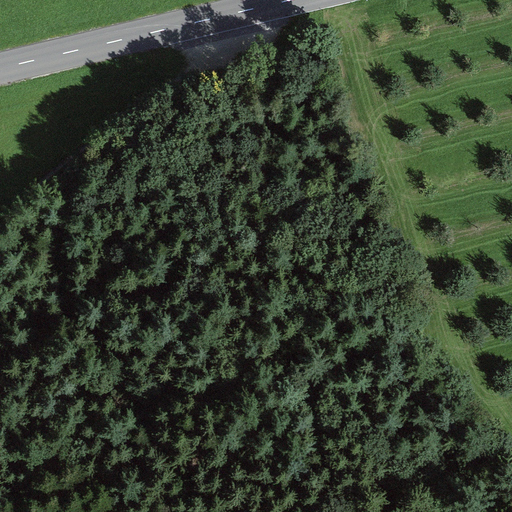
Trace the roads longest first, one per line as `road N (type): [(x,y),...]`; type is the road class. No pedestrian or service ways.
road 1 (track): [(70,150),(59,251),(80,337),(195,511)]
road 2 (track): [(0,224),(70,150),(214,57),(229,30),(225,15)]
road 3 (tertiary): [(292,0),(0,68)]
